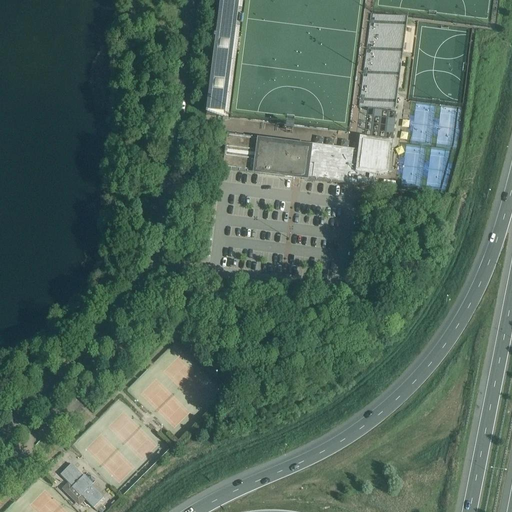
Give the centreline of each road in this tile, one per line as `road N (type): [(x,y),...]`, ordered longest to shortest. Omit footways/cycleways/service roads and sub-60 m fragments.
road 1 (unclassified): [(0,440),(157,275),(187,0)]
road 2 (motorway): [(511,191),(472,305),(414,383),(341,442),(197,511)]
road 3 (motorway): [(511,297),(469,511)]
